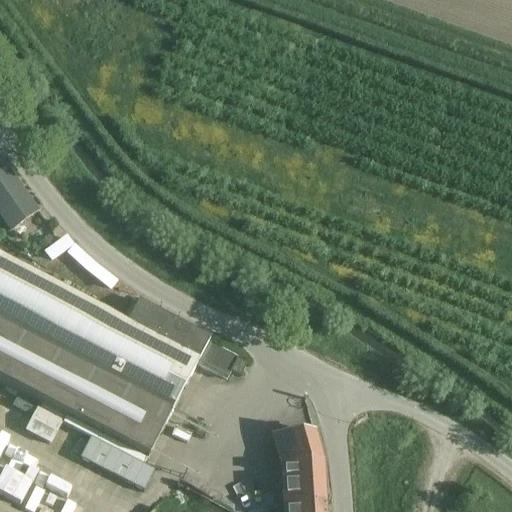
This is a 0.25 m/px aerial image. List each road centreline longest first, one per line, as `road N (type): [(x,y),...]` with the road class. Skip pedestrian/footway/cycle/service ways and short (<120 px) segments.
road 1 (unclassified): [(0,134),(70,226),(117,268),(293,359),(333,394)]
road 2 (unclassified): [(511,473),(422,415),(333,394)]
road 3 (track): [(511,54),(358,0)]
